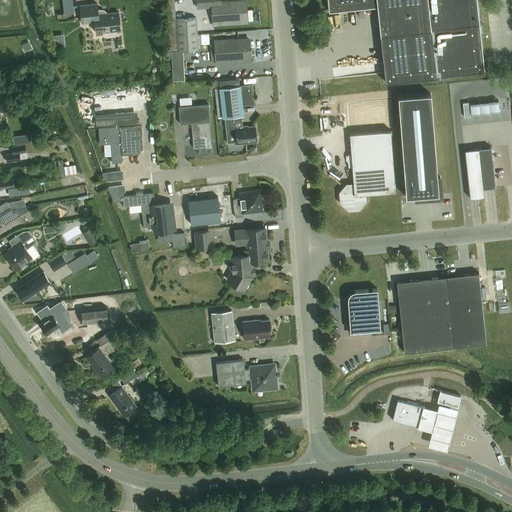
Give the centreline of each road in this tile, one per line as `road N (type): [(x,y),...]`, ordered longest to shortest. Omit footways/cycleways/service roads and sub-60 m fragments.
road 1 (residential): [(315,421),(287,423),(227,450),(155,456),(116,446),(67,404),(0,310)]
road 2 (unclassified): [(303,254),(511,232)]
road 3 (secondary): [(0,345),(71,442),(135,478)]
road 4 (secondary): [(135,478),(190,484),(321,468)]
road 5 (unclassified): [(315,421),(303,254)]
road 6 (unclassified): [(295,161),(281,0)]
road 7 (unclassified): [(151,178),(295,161)]
road 8 (secondary): [(379,462),(437,470),(511,501)]
road 9 (secondary): [(511,485),(444,457),(379,462)]
